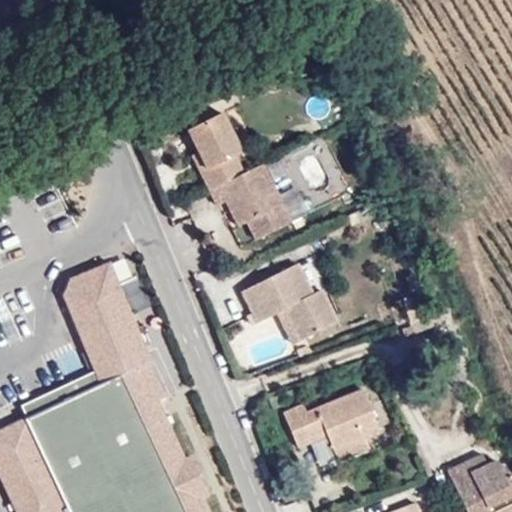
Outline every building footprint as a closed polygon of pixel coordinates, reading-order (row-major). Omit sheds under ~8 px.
[(210,194),(242,177),(232,159),(239,154),(220,117),(187,135),(197,154),(188,157),(209,194),(210,194)] [(290,223),(260,167),(242,177),(210,194),(218,209),(224,206),(236,229),(247,223),(257,241),(290,223)] [(291,220),(305,212),(295,194),(281,201),(291,220)] [(294,259),(243,290),(258,320),(284,306),(302,339),(339,315),(320,284),(309,290),(294,259)] [(107,266),(66,282),(59,301),(94,378),(148,355),(107,266)] [(150,365),(151,364),(148,355),(94,378),(98,387),(150,365)] [(98,387),(0,434),(0,480),(14,511),(205,511),(202,503),(207,501),(189,460),(184,463),(158,403),(165,400),(150,365),(98,387)] [(345,444),(375,430),(392,421),(370,379),(317,405),(314,398),(293,409),(311,443),(337,430),(345,444)] [(381,441),(375,430),(345,444),(351,456),(381,441)] [(310,445),(318,469),(333,464),(325,440),(310,445)] [(478,444),(444,459),(471,511),(495,511),(492,502),(511,493),(511,471),(494,448),(482,452),(478,444)] [(418,511),(412,498),(377,511),(418,511)]
